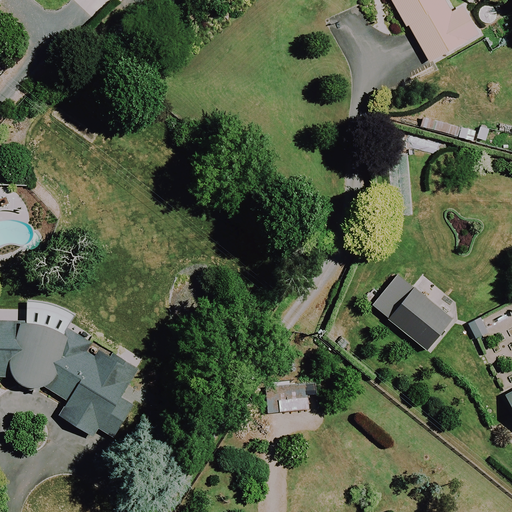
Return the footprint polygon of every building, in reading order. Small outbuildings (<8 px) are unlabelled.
[(452,14),(444,0),(392,0),(429,65),(481,36),(465,7),(452,14)] [(413,217),(410,158),(389,159),(393,218),(413,217)] [(511,175),(506,174),(498,204),(511,207),(511,175)] [(463,308),(423,278),(389,323),(430,353),(463,308)] [(0,377),(8,378),(12,384),(18,388),(25,390),(31,389),(38,389),(42,387),(47,383),(53,376),(48,392),(65,402),(57,416),(96,442),(99,437),(110,444),(138,401),(129,395),(143,373),(75,330),(79,314),(26,301),(24,310),(0,308),(0,377)] [(310,411),(307,371),(266,374),(269,414),(310,411)]
